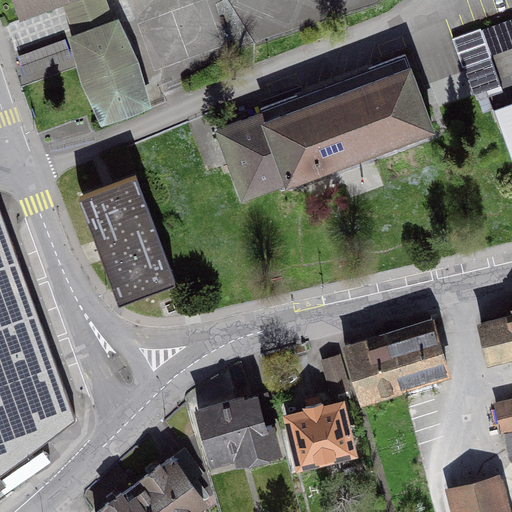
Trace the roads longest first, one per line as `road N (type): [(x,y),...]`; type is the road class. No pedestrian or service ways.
road 1 (residential): [(429,0),(386,33),(26,178)]
road 2 (residential): [(511,273),(256,332),(197,359),(149,403)]
road 3 (residential): [(26,178),(70,288),(149,403)]
road 4 (residential): [(149,403),(32,511)]
